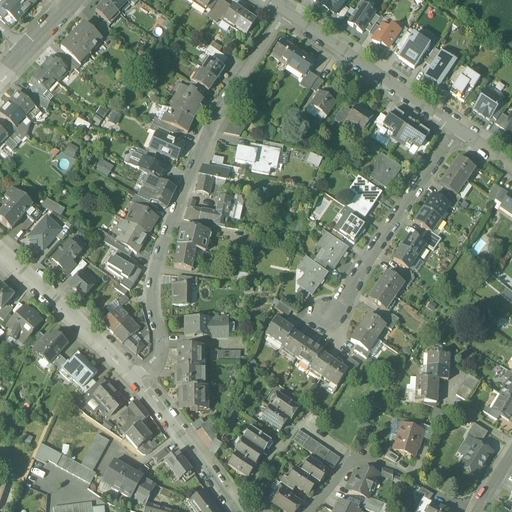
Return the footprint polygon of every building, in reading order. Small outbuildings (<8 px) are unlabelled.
[(14,0),(12,0),(8,5),(7,4),(2,9),(7,14),(16,22),(21,16),(22,17),(27,11),(14,0)] [(14,0),(27,11),(31,7),(31,6),(36,0),(14,0)] [(127,3),(122,0),(106,0),(104,2),(119,16),(123,12),(121,10),(127,3)] [(195,0),(193,4),(198,7),(199,4),(206,9),(210,11),(212,8),(213,8),(216,3),(212,0),(195,0)] [(216,3),(213,8),(212,8),(210,11),(206,17),(211,20),(223,2),(219,0),(212,0),(216,3)] [(316,0),(316,1),(323,6),(322,7),(328,12),(329,10),(336,15),(346,0),(316,0)] [(375,5),(366,0),(363,0),(361,4),(371,11),(375,5)] [(119,16),(104,2),(95,12),(108,24),(114,17),(116,20),(119,16)] [(231,8),(223,2),(211,20),(216,24),(221,16),(224,18),(231,8)] [(371,11),(361,4),(355,13),(357,14),(354,19),(352,18),(347,25),(353,29),(354,27),(357,29),(356,31),(362,35),(364,31),(374,16),(376,14),(371,11)] [(244,13),(233,6),(231,8),(224,18),(223,20),(230,25),(228,28),(233,30),(244,13)] [(256,21),(244,13),(233,30),(237,33),(239,31),(246,36),(256,21)] [(374,16),(364,31),(369,34),(375,26),(379,19),(374,16)] [(110,31),(102,24),(98,28),(106,36),(110,31)] [(93,33),(88,28),(87,30),(82,26),(71,38),(88,54),(94,49),(95,50),(97,48),(96,47),(101,41),(101,40),(93,33)] [(380,29),(375,26),(369,34),(368,36),(373,39),(380,29)] [(373,39),(372,41),(379,46),(380,45),(388,50),(392,43),(400,32),(391,27),(389,31),(382,26),(380,29),(373,39)] [(106,36),(98,28),(93,33),(101,40),(101,41),(106,46),(112,40),(106,36)] [(400,32),(392,43),(397,46),(406,33),(407,31),(402,28),(400,32)] [(397,46),(397,47),(402,50),(411,37),(406,33),(397,46)] [(402,50),(397,58),(414,70),(429,47),(412,35),(402,50)] [(88,54),(71,38),(60,49),(68,56),(69,56),(78,65),(88,54)] [(298,50),(282,40),(270,57),(285,67),(286,66),(287,67),(298,50)] [(222,49),(213,42),(209,47),(218,54),(222,49)] [(218,54),(209,47),(206,52),(214,58),(215,59),(218,54)] [(314,63),(303,55),(303,54),(298,50),(287,67),(304,78),(314,63)] [(435,50),(425,64),(430,68),(439,53),(435,50)] [(440,53),(430,68),(424,76),(439,87),(454,63),(440,53)] [(218,54),(215,59),(214,58),(211,61),(221,68),(227,59),(218,54)] [(78,65),(69,56),(68,56),(64,61),(74,70),(76,72),(81,67),(78,65)] [(60,65),(52,57),(41,69),(56,82),(56,83),(57,84),(67,73),(68,72),(60,65)] [(211,61),(209,60),(204,67),(202,65),(199,69),(216,81),(224,69),(211,61)] [(74,70),(64,61),(60,65),(68,72),(67,73),(69,75),(74,70)] [(459,67),(449,82),(454,85),(459,77),(461,78),(466,71),(459,67)] [(56,82),(41,69),(32,79),(46,92),(56,83),(56,82)] [(216,81),(199,69),(196,74),(199,75),(194,82),(191,80),(191,81),(196,84),(206,91),(208,92),(216,81)] [(466,71),(461,78),(459,77),(454,85),(451,90),(452,90),(449,94),(464,103),(469,96),(464,92),(468,87),(473,90),(479,80),(466,71)] [(312,75),(305,86),(310,90),(317,79),(312,75)] [(46,92),(32,79),(32,78),(30,81),(29,83),(28,85),(34,88),(45,94),(46,92)] [(317,79),(310,90),(316,94),(323,82),(317,79)] [(206,91),(196,84),(194,87),(186,82),(185,84),(202,96),(206,91)] [(202,96),(185,84),(183,87),(184,88),(189,92),(200,99),(202,96)] [(45,94),(34,88),(32,94),(42,99),(45,94)] [(189,92),(184,88),(179,96),(177,95),(171,105),(173,106),(171,111),(172,112),(192,120),(195,113),(196,112),(195,110),(195,109),(196,107),(197,108),(199,105),(197,104),(186,97),(189,92)] [(492,89),(489,92),(487,90),(474,110),(480,114),(479,116),(484,120),(485,118),(489,120),(491,118),(501,103),(502,101),(500,99),(502,96),(492,89)] [(200,99),(189,92),(186,97),(197,104),(200,99)] [(336,103),(319,92),(310,106),(318,112),(316,116),(324,121),(336,103)] [(28,102),(18,93),(12,100),(12,101),(9,104),(26,120),(30,116),(34,119),(40,113),(37,111),(28,102)] [(42,99),(32,94),(28,102),(37,111),(39,108),(45,111),(49,103),(42,99)] [(506,107),(501,103),(491,118),(496,122),(501,114),(506,107)] [(9,104),(6,107),(0,113),(0,114),(11,125),(15,128),(23,136),(24,136),(25,134),(26,132),(26,131),(26,129),(25,126),(23,125),(27,121),(30,124),(31,124),(26,120),(9,104)] [(372,117),(356,106),(351,114),(346,121),(362,132),(372,117)] [(342,108),(334,120),(343,126),(346,121),(351,114),(342,108)] [(96,114),(103,117),(105,112),(99,109),(96,114)] [(403,116),(394,110),(388,119),(384,125),(390,130),(387,134),(399,141),(412,122),(406,118),(404,121),(402,119),(403,116)] [(192,120),(172,112),(170,117),(165,115),(162,122),(162,123),(173,128),(186,134),(192,120)] [(113,113),(108,122),(115,126),(120,117),(113,113)] [(501,114),(496,122),(494,124),(507,133),(508,130),(511,121),(501,114)] [(388,119),(380,115),(374,125),(381,129),(384,125),(388,119)] [(173,128),(162,123),(162,122),(155,119),(152,125),(170,133),(171,134),(173,128)] [(246,126),(234,119),(223,134),(239,137),(246,126)] [(420,127),(418,130),(415,128),(417,126),(412,122),(399,141),(410,149),(412,145),(419,149),(424,141),(429,134),(420,127)] [(23,136),(15,128),(11,125),(7,129),(21,142),(25,138),(26,138),(24,136),(23,136)] [(152,125),(149,131),(158,135),(167,139),(168,139),(170,133),(152,125)] [(17,138),(7,129),(3,134),(7,138),(7,139),(12,143),(17,138)] [(167,139),(158,135),(151,150),(160,154),(166,157),(175,161),(182,145),(168,139),(167,139)] [(17,138),(12,143),(17,147),(21,142),(17,138)] [(12,143),(7,139),(2,144),(11,152),(17,147),(12,143)] [(419,149),(415,154),(422,158),(431,145),(424,141),(419,149)] [(62,152),(73,158),(78,148),(67,143),(62,152)] [(283,147),(264,143),(263,149),(273,151),(273,152),(278,153),(282,154),(283,147)] [(263,149),(251,147),(249,152),(237,150),(235,163),(253,167),(251,172),(268,176),(269,170),(273,152),(273,151),(263,149)] [(155,158),(138,150),(135,155),(145,160),(152,164),(155,158)] [(278,153),(273,152),(269,170),(275,171),(278,153)] [(135,155),(129,166),(138,171),(145,160),(135,155)] [(401,168),(381,155),(375,163),(381,167),(372,180),(383,188),(387,190),(396,178),(395,177),(401,168)] [(107,177),(113,166),(99,159),(93,170),(107,177)] [(475,170),(458,159),(449,172),(466,183),(475,170)] [(152,164),(145,160),(138,171),(148,176),(158,181),(164,170),(152,164)] [(232,168),(215,164),(214,170),(227,173),(227,174),(231,175),(232,168)] [(214,170),(203,168),(200,174),(203,175),(201,179),(212,181),(212,182),(213,179),(215,180),(217,181),(217,180),(225,182),(227,174),(227,173),(214,170)] [(466,183),(449,172),(440,186),(450,193),(456,197),(457,197),(466,183)] [(158,181),(148,176),(142,188),(143,189),(147,191),(146,192),(152,195),(154,192),(163,196),(164,194),(171,197),(175,190),(158,181)] [(201,179),(199,178),(195,194),(209,197),(212,182),(212,181),(201,179)] [(366,183),(358,178),(351,188),(360,194),(353,205),(353,206),(367,215),(381,193),(380,192),(380,193),(366,184),(366,183)] [(383,188),(372,180),(370,178),(366,183),(366,184),(380,193),(380,192),(383,188)] [(503,189),(496,184),(490,194),(496,198),(502,190),(503,189)] [(213,186),(210,196),(219,198),(219,197),(220,198),(221,193),(222,188),(213,186)] [(18,193),(12,188),(4,197),(10,202),(18,193)] [(147,191),(143,189),(138,198),(149,204),(151,200),(150,199),(152,195),(146,192),(147,191)] [(508,195),(502,190),(496,198),(495,200),(502,204),(508,195)] [(163,196),(154,192),(152,195),(150,199),(151,200),(158,203),(157,205),(166,209),(171,198),(171,197),(164,194),(163,196)] [(30,208),(17,196),(19,194),(18,193),(10,202),(0,213),(0,220),(11,230),(25,216),(33,207),(32,206),(30,208)] [(456,197),(450,193),(447,198),(448,199),(457,204),(460,199),(457,197),(456,197)] [(511,194),(510,193),(508,195),(502,204),(500,207),(511,215),(511,194)] [(138,198),(135,196),(131,204),(134,206),(144,212),(149,204),(138,198)] [(445,204),(433,196),(424,209),(440,221),(449,207),(450,207),(445,204)] [(219,198),(216,209),(215,213),(213,224),(214,224),(225,227),(227,218),(231,200),(220,198),(219,197),(219,198)] [(45,198),(41,206),(59,217),(63,209),(45,198)] [(321,215),(327,202),(322,199),(315,212),(321,215)] [(457,204),(448,199),(445,204),(450,207),(449,207),(455,211),(458,205),(457,204)] [(158,203),(151,200),(149,204),(165,214),(167,210),(166,209),(157,205),(158,203)] [(195,202),(190,200),(187,209),(193,210),(195,202)] [(232,200),(231,200),(227,218),(232,219),(235,206),(236,201),(232,200)] [(367,215),(353,206),(353,205),(350,203),(346,208),(348,210),(363,220),(367,215)] [(144,212),(134,206),(128,216),(133,219),(129,226),(145,235),(150,228),(151,229),(157,219),(144,212)] [(42,215),(33,207),(25,216),(33,224),(42,215)] [(193,210),(187,209),(184,221),(198,223),(201,212),(202,211),(201,211),(193,210)] [(440,221),(424,209),(415,223),(426,231),(431,234),(440,221)] [(339,234),(339,235),(343,238),(354,245),(365,230),(364,229),(368,223),(363,220),(348,210),(344,217),(348,220),(339,234)] [(215,213),(202,211),(201,212),(198,223),(214,226),(214,224),(213,224),(215,213)] [(61,231),(46,218),(28,238),(32,242),(31,243),(37,249),(38,247),(43,251),(55,238),(61,231)] [(129,226),(123,222),(118,231),(121,233),(116,241),(116,243),(125,249),(136,255),(147,236),(129,226)] [(61,231),(55,238),(59,242),(69,231),(65,227),(61,231)] [(209,234),(182,227),(177,247),(195,251),(203,253),(205,253),(207,242),(210,240),(211,237),(209,234)] [(108,236),(99,231),(95,238),(104,243),(108,236)] [(339,234),(334,231),(330,236),(340,243),(343,238),(339,235),(339,234)] [(431,234),(426,231),(423,236),(433,243),(436,237),(431,234)] [(256,234),(245,232),(243,249),(253,251),(256,234)] [(330,236),(326,233),(319,243),(329,249),(320,261),(327,266),(334,271),(349,249),(340,243),(330,236)] [(116,241),(108,236),(104,243),(122,254),(125,249),(116,243),(116,241)] [(419,242),(410,236),(402,249),(417,259),(425,247),(425,246),(419,242)] [(423,236),(419,242),(425,246),(425,247),(428,249),(433,243),(423,236)] [(68,241),(51,260),(61,269),(65,272),(73,263),(82,253),(68,241)] [(195,251),(177,247),(173,268),(191,272),(193,261),(201,262),(202,262),(201,261),(203,253),(195,251)] [(417,259),(402,249),(393,261),(402,267),(408,271),(417,259)] [(118,252),(115,257),(127,264),(130,259),(118,252)] [(134,285),(141,273),(127,264),(115,257),(113,260),(108,267),(107,269),(123,280),(124,279),(134,285)] [(312,263),(305,258),(298,267),(308,275),(299,287),(310,296),(312,297),(320,285),(327,276),(328,274),(324,271),(312,263)] [(327,266),(320,261),(316,258),(312,263),(324,271),(327,266)] [(251,263),(239,261),(236,284),(247,285),(251,263)] [(73,263),(65,272),(61,269),(59,271),(67,278),(77,267),(73,263)] [(408,271),(402,267),(398,273),(402,276),(407,280),(412,273),(408,271)] [(95,286),(80,273),(69,285),(74,290),(73,290),(78,295),(78,294),(83,298),(95,286)] [(399,282),(387,273),(378,287),(394,298),(403,285),(404,285),(399,282)] [(407,280),(402,276),(399,282),(404,285),(403,285),(408,289),(412,283),(407,280)] [(197,279),(182,277),(182,285),(190,285),(190,286),(197,286),(197,279)] [(129,292),(134,285),(124,279),(123,280),(120,286),(129,292)] [(0,309),(1,310),(6,305),(13,297),(0,285),(0,309)] [(128,292),(118,285),(114,290),(124,296),(128,292)] [(182,285),(173,285),(172,306),(188,306),(188,293),(190,293),(190,286),(190,285),(182,285)] [(394,298),(378,287),(368,301),(381,309),(388,314),(393,307),(390,305),(394,298)] [(310,296),(300,289),(297,293),(307,301),(310,296)] [(124,296),(117,303),(119,308),(120,309),(129,301),(124,296)] [(292,312),(280,304),(277,307),(275,310),(287,318),(292,312)] [(1,310),(0,311),(0,319),(3,322),(9,316),(13,311),(6,305),(1,310)] [(13,320),(8,327),(13,331),(9,340),(15,343),(17,339),(25,343),(28,337),(41,322),(36,318),(37,317),(31,311),(30,312),(25,308),(13,320)] [(120,309),(119,308),(103,322),(102,323),(113,335),(129,320),(130,319),(120,309)] [(399,320),(388,314),(381,309),(377,314),(383,318),(395,326),(399,320)] [(3,322),(0,326),(5,331),(8,327),(13,320),(9,316),(3,322)] [(379,323),(369,316),(360,329),(376,340),(385,327),(379,323)] [(228,319),(185,318),(185,336),(194,336),(194,334),(204,334),(204,337),(228,336),(228,319)] [(395,326),(383,318),(379,323),(385,327),(391,331),(395,326)] [(129,320),(113,335),(122,344),(123,343),(132,336),(133,335),(140,331),(130,320),(129,320)] [(293,331),(276,320),(265,336),(282,348),(292,333),(293,331)] [(376,340),(360,329),(350,343),(357,347),(367,354),(367,353),(376,340)] [(292,333),(282,348),(281,349),(296,359),(307,343),(292,333)] [(45,338),(40,334),(33,342),(30,348),(34,350),(45,338)] [(48,341),(45,338),(34,350),(35,350),(35,353),(37,354),(37,358),(40,361),(43,360),(48,365),(49,364),(58,355),(67,345),(54,334),(48,341)] [(140,340),(133,335),(132,336),(123,343),(131,350),(138,342),(140,340)] [(144,347),(138,342),(131,350),(136,355),(144,347)] [(322,353),(307,343),(296,359),(311,369),(321,354),(322,353)] [(367,354),(357,347),(354,352),(366,360),(369,355),(367,353),(367,354)] [(441,348),(437,347),(437,349),(431,349),(429,351),(429,355),(428,355),(427,368),(448,369),(449,357),(441,356),(441,348)] [(202,348),(179,348),(179,368),(200,368),(202,368),(202,348)] [(240,351),(217,351),(217,362),(240,362),(240,351)] [(332,362),(321,354),(311,369),(309,371),(321,379),(332,362)] [(62,359),(58,355),(49,364),(54,369),(62,359)] [(78,355),(69,365),(68,363),(62,370),(65,373),(81,389),(87,383),(97,374),(78,355)] [(62,359),(54,369),(58,373),(67,363),(62,359)] [(359,366),(349,359),(346,364),(356,371),(359,366)] [(342,369),(332,362),(321,379),(336,389),(347,373),(342,369)] [(356,371),(346,364),(342,369),(347,373),(352,376),(356,371)] [(179,368),(176,368),(176,388),(181,388),(200,388),(200,368),(179,368)] [(448,369),(427,368),(426,380),(437,380),(447,381),(448,369)] [(478,382),(468,376),(456,396),(466,402),(478,382)] [(92,388),(88,392),(93,397),(93,396),(106,383),(102,379),(92,388)] [(426,380),(416,379),(415,391),(437,392),(437,380),(426,380)] [(511,381),(509,380),(508,380),(506,384),(502,385),(503,389),(499,395),(500,396),(511,402),(511,381)] [(106,383),(93,396),(93,397),(88,392),(83,397),(74,406),(81,411),(84,408),(86,407),(88,410),(91,410),(93,412),(97,409),(100,409),(102,412),(105,409),(111,416),(125,403),(107,383),(106,383)] [(87,383),(81,389),(79,392),(83,397),(88,392),(92,388),(87,383)] [(200,388),(181,388),(181,397),(180,397),(180,409),(190,409),(190,411),(197,411),(197,409),(206,409),(206,388),(200,388)] [(437,392),(415,391),(415,403),(436,404),(437,392)] [(295,408),(276,395),(268,407),(270,408),(288,420),(287,421),(291,423),(297,414),(296,413),(295,408)] [(511,417),(511,402),(500,396),(491,411),(500,417),(509,422),(511,417)] [(149,416),(137,402),(128,409),(132,414),(135,418),(133,420),(120,431),(125,437),(139,424),(140,425),(149,416)] [(288,420),(270,408),(262,420),(280,432),(287,421),(288,420)] [(441,411),(434,408),(431,418),(438,421),(441,411)] [(491,411),(487,408),(483,413),(497,422),(500,417),(491,411)] [(200,420),(191,426),(196,431),(200,428),(200,427),(204,425),(200,420)] [(204,425),(200,427),(200,428),(203,432),(213,425),(209,420),(204,425)] [(139,424),(125,437),(137,450),(145,443),(151,438),(140,425),(139,424)] [(213,425),(203,432),(207,436),(216,429),(213,425)] [(413,427),(409,426),(407,426),(407,427),(401,425),(397,437),(419,444),(423,432),(414,429),(413,427)] [(487,433),(474,425),(466,437),(469,439),(475,443),(480,446),(487,433)] [(216,429),(207,436),(213,445),(215,440),(218,432),(216,429)] [(270,442),(250,429),(243,441),(262,454),(270,442)] [(310,439),(298,431),(292,441),(303,449),(310,439)] [(23,434),(19,443),(28,448),(33,438),(23,434)] [(109,442),(97,436),(95,441),(106,447),(109,442)] [(419,444),(397,437),(393,451),(399,453),(398,453),(399,455),(404,456),(406,455),(414,458),(419,444)] [(320,446),(310,439),(303,449),(313,456),(320,446)] [(475,443),(469,439),(464,447),(470,451),(475,443)] [(222,445),(215,440),(213,445),(210,452),(216,455),(222,445)] [(106,447),(95,441),(92,446),(103,452),(106,447)] [(262,454),(243,441),(234,453),(236,454),(254,466),(262,454)] [(145,443),(137,450),(136,450),(143,456),(145,456),(152,451),(145,443)] [(480,446),(475,443),(470,451),(460,466),(470,473),(469,475),(476,479),(492,453),(480,446)] [(56,467),(62,457),(41,446),(34,460),(45,465),(47,462),(56,467)] [(103,452),(92,446),(89,451),(100,457),(103,452)] [(330,452),(320,446),(313,456),(323,462),(330,452)] [(165,449),(152,459),(157,465),(169,455),(165,449)] [(100,457),(89,451),(86,457),(98,463),(100,457)] [(191,472),(177,452),(164,462),(175,477),(178,475),(182,479),(191,472)] [(330,452),(323,462),(328,466),(335,456),(330,452)] [(398,459),(388,452),(385,457),(395,464),(398,459)] [(254,466),(236,454),(228,467),(246,479),(249,478),(252,474),(251,473),(253,470),(255,469),(256,468),(254,466)] [(323,462),(313,456),(310,461),(320,467),(323,462)] [(335,456),(328,466),(333,469),(340,459),(335,456)] [(56,467),(62,470),(67,460),(62,457),(56,467)] [(98,463),(86,457),(84,462),(95,468),(98,463)] [(62,470),(68,473),(73,463),(67,460),(62,470)] [(320,467),(310,461),(301,473),(316,483),(319,485),(327,472),(320,467)] [(95,468),(84,462),(81,467),(84,469),(90,472),(92,473),(95,468)] [(130,472),(113,462),(101,484),(118,494),(130,472)] [(68,473),(73,476),(79,466),(73,463),(68,473)] [(73,476),(79,479),(84,469),(81,467),(79,466),(73,476)] [(79,479),(84,482),(90,472),(84,469),(79,479)] [(301,473),(295,469),(287,481),(295,487),(307,495),(316,483),(301,473)] [(393,472),(381,469),(378,475),(378,476),(392,482),(393,472)] [(366,472),(361,470),(359,475),(354,472),(346,489),(366,499),(367,499),(368,498),(378,476),(378,475),(366,470),(366,472)] [(84,482),(90,485),(96,475),(92,473),(90,472),(84,482)] [(130,472),(118,494),(130,500),(142,479),(130,472)] [(191,472),(182,479),(185,484),(195,476),(191,472)] [(295,487),(287,481),(284,478),(280,484),(281,485),(292,492),(295,487)] [(142,479),(130,500),(143,508),(144,505),(155,486),(142,479)] [(292,492),(281,485),(277,490),(280,492),(281,491),(289,497),(292,492)] [(433,495),(421,489),(418,495),(423,498),(429,502),(429,501),(433,495)] [(220,511),(204,490),(187,503),(194,511),(220,511)] [(289,497),(281,491),(280,492),(272,504),(283,511),(295,511),(301,505),(289,497)] [(379,511),(383,504),(368,498),(367,499),(366,499),(364,503),(374,508),(373,509),(378,511),(379,511)] [(451,511),(429,501),(429,502),(423,498),(416,511),(451,511)] [(339,501),(333,511),(346,511),(350,507),(344,504),(339,501)] [(374,508),(364,503),(361,508),(368,511),(371,511),(373,509),(374,508)]
